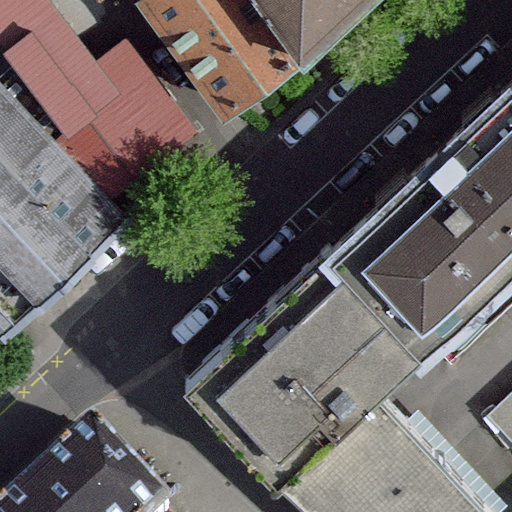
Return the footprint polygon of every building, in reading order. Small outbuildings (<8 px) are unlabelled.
[(51,0),(0,0),(0,33),(135,197),(199,134),(130,39),(100,63),(51,0)] [(248,0),(139,0),(134,4),(229,125),(302,68),(248,0)] [(284,0),(329,47),(379,0),(284,0)] [(0,319),(19,340),(146,209),(135,197),(0,33),(0,319)] [(306,511),(489,511),(385,401),(511,282),(511,106),(200,398),(306,511)] [(511,392),(492,412),(511,431),(511,392)] [(177,511),(190,501),(118,423),(19,511),(177,511)]
